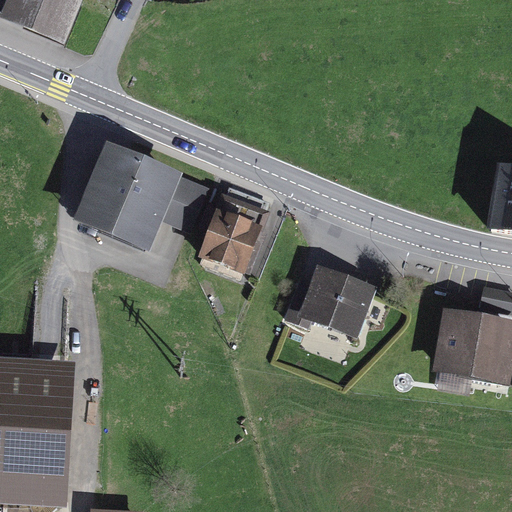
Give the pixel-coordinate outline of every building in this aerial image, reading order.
[(14,0),(8,17),(61,37),(75,0),(14,0)] [(206,179),(129,148),(95,231),(173,262),(206,179)] [(511,181),(499,180),(491,236),(511,239),(511,181)] [(211,220),(193,268),(240,286),(259,238),(211,220)] [(318,274),(298,326),(357,348),(376,296),(318,274)] [(511,299),(484,294),(480,317),(511,322),(511,299)] [(511,328),(443,318),(434,383),(509,394),(511,370),(511,328)] [(62,369),(0,365),(0,491),(55,495),(62,369)]
